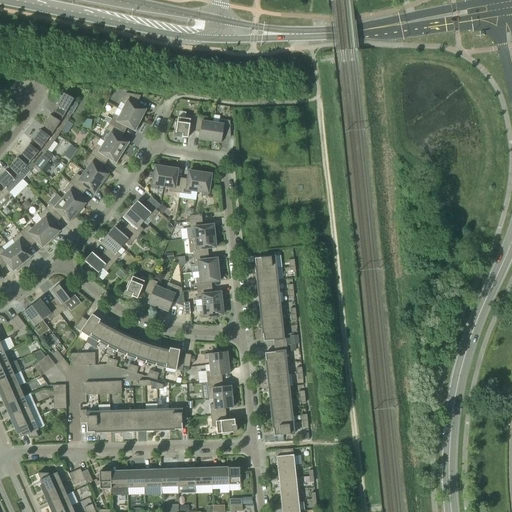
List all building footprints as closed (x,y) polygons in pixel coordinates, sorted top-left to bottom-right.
[(73,101),(74,99),(63,93),(56,106),(57,107),(54,112),(68,120),(78,104),(73,101)] [(122,111),(139,120),(141,117),(143,118),(146,111),(146,109),(139,106),(139,99),(141,96),(140,95),(125,93),(121,102),(125,106),(122,111)] [(112,119),(109,123),(109,124),(124,133),(128,127),(135,131),(136,131),(140,124),(138,123),(139,120),(122,111),(120,116),(114,115),(112,119)] [(45,127),(58,136),(68,120),(54,112),(52,117),(50,116),(43,126),(45,127)] [(189,128),(195,129),(197,116),(186,114),(185,119),(178,118),(177,122),(176,122),(175,131),(176,131),(175,137),(183,138),(183,137),(188,138),(189,128)] [(210,141),(213,123),(207,122),(207,117),(197,116),(195,129),(200,129),(199,140),(210,141)] [(92,120),(84,118),(82,127),(91,128),(92,120)] [(230,134),(230,121),(219,119),(218,124),(213,123),(210,141),(221,143),(222,133),(230,134)] [(124,133),(109,124),(104,133),(108,137),(105,142),(121,153),(123,150),(125,151),(129,144),(129,143),(129,144),(121,139),(124,133)] [(33,140),(34,141),(47,151),(58,136),(45,127),(41,131),(40,130),(33,140)] [(21,154),(23,155),(35,166),(47,151),(34,141),(31,146),(29,144),(21,154)] [(120,155),(121,153),(105,142),(102,147),(96,145),(91,154),(105,164),(109,158),(116,163),(117,164),(121,156),(120,155)] [(89,167),(85,172),(102,185),(107,178),(105,177),(107,174),(101,170),(105,164),(91,154),(85,163),(89,167)] [(23,155),(19,159),(18,158),(9,167),(11,168),(22,179),(35,166),(23,155)] [(158,186),(164,186),(166,168),(155,166),(152,189),(157,190),(158,186)] [(11,168),(7,172),(5,171),(0,176),(0,182),(9,193),(22,179),(11,168)] [(169,192),(180,193),(181,181),(176,180),(177,170),(166,168),(164,186),(169,187),(169,192)] [(181,181),(180,193),(191,195),(191,191),(197,191),(200,173),(189,171),(187,182),(181,181)] [(76,174),(70,182),(83,194),(88,188),(93,192),(93,193),(95,190),(97,191),(102,185),(85,172),(82,177),(76,174)] [(200,173),(197,191),(203,192),(202,197),(208,197),(211,175),(200,173)] [(0,200),(9,193),(0,182),(0,200)] [(83,194),(70,182),(63,190),(66,195),(62,200),(78,214),(84,207),(82,206),(85,204),(84,203),(79,199),(83,194)] [(147,201),(150,204),(156,210),(160,205),(151,197),(147,201)] [(27,200),(22,205),(26,209),(31,204),(27,200)] [(78,214),(62,200),(58,204),(53,201),(46,208),(58,221),(63,216),(69,220),(68,221),(69,221),(71,219),(73,220),(78,214)] [(137,201),(130,209),(144,222),(147,225),(151,221),(159,212),(156,210),(150,204),(146,208),(137,201)] [(162,205),(158,210),(162,214),(166,210),(162,205)] [(58,221),(46,208),(38,216),(42,221),(37,225),(52,240),(58,235),(56,233),(59,231),(59,230),(58,231),(53,226),(58,221)] [(127,230),(136,238),(140,233),(143,230),(140,226),(144,222),(130,209),(122,218),(131,225),(127,230)] [(192,239),(214,236),(213,225),(203,226),(202,221),(189,222),(190,228),(187,228),(189,239),(192,239)] [(52,240),(37,225),(33,229),(28,226),(20,232),(32,246),(37,241),(42,246),(41,246),(42,247),(44,245),(46,246),(52,240)] [(107,235),(121,247),(125,243),(129,246),(136,238),(127,230),(123,234),(115,227),(107,235)] [(32,246),(20,232),(12,239),(15,244),(10,248),(23,265),(30,260),(29,258),(31,256),(31,255),(31,256),(26,250),(32,246)] [(104,255),(114,263),(121,255),(117,252),(121,247),(107,235),(100,243),(108,251),(104,255)] [(192,239),(193,253),(193,256),(206,254),(205,249),(215,247),(214,236),(192,239)] [(23,265),(10,248),(5,252),(1,248),(0,248),(0,264),(3,268),(8,264),(13,270),(12,270),(13,270),(16,268),(17,270),(23,265)] [(106,272),(114,263),(104,255),(100,260),(92,252),(84,261),(88,265),(88,267),(90,269),(92,270),(94,270),(98,273),(102,268),(106,272)] [(206,260),(206,254),(193,256),(194,264),(190,265),(191,273),(199,272),(218,270),(217,259),(206,260)] [(256,270),(276,268),(274,256),(255,258),(256,270)] [(277,280),(276,268),(256,270),(257,282),(277,280)] [(197,289),(209,288),(209,282),(219,281),(218,270),(199,272),(200,278),(196,278),(197,289)] [(146,291),(151,280),(141,275),(139,279),(132,276),(130,281),(129,280),(126,288),(127,289),(125,294),(132,297),(133,297),(137,299),(141,289),(146,291)] [(158,307),(165,290),(159,288),(161,284),(151,280),(146,291),(151,293),(147,303),(158,307)] [(278,292),(277,280),(257,282),(258,294),(278,292)] [(52,304),(59,314),(68,307),(65,303),(70,299),(67,295),(67,293),(66,290),(64,289),(62,289),(59,285),(50,292),(57,300),(52,304)] [(210,294),(209,288),(197,289),(198,300),(195,300),(196,306),(203,306),(222,304),(220,292),(210,294)] [(184,307),(183,303),(182,292),(179,290),(177,295),(165,290),(158,307),(168,312),(172,302),(184,307)] [(280,304),(278,292),(258,294),(260,306),(280,304)] [(59,314),(52,304),(47,308),(40,299),(31,306),(43,320),(47,317),(51,321),(52,320),(57,316),(59,314)] [(222,304),(203,306),(204,312),(199,312),(200,317),(223,315),(222,304)] [(281,316),(280,304),(260,306),(261,318),(281,316)] [(38,324),(43,320),(31,306),(23,312),(37,331),(41,328),(38,324)] [(80,332),(89,337),(100,320),(92,314),(87,321),(82,317),(75,328),(80,331),(80,332)] [(25,325),(17,315),(12,319),(20,329),(25,325)] [(261,318),(262,330),(282,327),(281,316),(261,318)] [(15,333),(20,329),(12,319),(8,323),(15,333)] [(98,343),(108,325),(108,324),(108,325),(100,320),(89,337),(98,343)] [(98,343),(107,348),(116,329),(108,325),(98,343)] [(274,346),(287,345),(286,339),(283,339),(282,327),(262,330),(264,341),(273,340),(274,346)] [(107,348),(116,352),(125,333),(124,333),(116,330),(117,329),(116,329),(107,348)] [(52,332),(48,336),(56,347),(61,343),(52,332)] [(116,352),(126,356),(134,337),(133,337),(125,334),(125,333),(116,352)] [(126,356),(135,360),(143,340),(142,340),(142,341),(134,337),(126,356)] [(135,360),(145,363),(151,343),(151,344),(143,341),(143,340),(135,360)] [(145,363),(155,366),(161,346),(160,346),(152,344),(152,343),(151,343),(145,363)] [(287,351),(287,345),(274,346),(275,352),(265,353),(266,365),(286,363),(285,351),(287,351)] [(155,366),(165,368),(169,348),(161,346),(155,366)] [(184,359),(178,357),(179,350),(169,348),(165,368),(176,371),(176,370),(182,371),(183,366),(184,359)] [(59,363),(63,359),(56,349),(51,353),(59,363)] [(43,359),(45,357),(40,350),(34,353),(38,363),(46,372),(50,369),(43,359)] [(209,359),(209,365),(228,363),(227,352),(204,354),(205,360),(209,359)] [(0,367),(9,364),(4,353),(0,354),(0,367)] [(189,367),(190,361),(191,356),(191,355),(185,354),(184,359),(183,366),(189,367)] [(55,365),(48,355),(45,357),(43,359),(50,369),(55,365)] [(33,366),(41,376),(46,372),(38,363),(33,366)] [(206,371),(207,382),(220,381),(219,375),(229,374),(228,363),(209,365),(210,371),(206,371)] [(287,375),(286,363),(266,365),(267,377),(287,375)] [(0,380),(14,375),(9,364),(0,367),(0,380)] [(19,386),(14,375),(0,380),(0,390),(1,393),(19,386)] [(289,386),(287,375),(267,377),(265,377),(267,377),(269,388),(266,388),(267,389),(269,389),(289,386)] [(212,393),(213,399),(232,397),(231,385),(220,387),(220,381),(207,382),(208,393),(212,393)] [(24,397),(19,386),(1,393),(6,404),(24,397)] [(290,398),(289,386),(269,389),(270,400),(290,398)] [(29,408),(24,397),(6,404),(11,415),(29,408)] [(232,397),(213,399),(214,405),(209,405),(211,416),(223,415),(223,409),(233,408),(232,397)] [(291,410),(290,398),(270,400),(271,412),(269,412),(269,413),(271,412),(291,410)] [(181,409),(170,409),(170,430),(182,429),(182,420),(188,419),(187,407),(181,407),(181,409)] [(33,419),(29,408),(11,415),(16,426),(33,419)] [(170,430),(170,409),(158,410),(158,430),(170,430)] [(99,432),(98,412),(86,412),(86,410),(80,410),(81,423),(87,423),(87,433),(99,432)] [(146,431),(146,410),(134,411),(134,431),(135,431),(146,431)] [(158,430),(158,410),(146,410),(146,431),(158,430),(158,432),(158,430)] [(291,410),(271,412),(273,424),(292,422),(291,410)] [(123,431),(122,411),(110,412),(110,432),(111,434),(111,432),(123,431)] [(134,431),(134,411),(122,411),(123,431),(134,431),(134,433),(135,433),(135,431),(134,431)] [(110,432),(110,412),(98,412),(99,432),(110,432)] [(224,420),(223,415),(211,416),(212,427),(216,426),(217,434),(221,434),(222,435),(230,434),(230,433),(236,432),(235,424),(234,419),(224,420)] [(38,430),(33,419),(16,426),(21,438),(28,434),(29,436),(29,437),(40,437),(40,436),(38,430)] [(294,434),(292,422),(273,424),(274,436),(294,434)] [(276,457),(276,461),(277,468),(295,466),(293,449),(279,450),(280,456),(276,457)] [(228,464),(228,468),(229,485),(240,484),(239,467),(236,467),(236,464),(228,464)] [(296,478),(295,466),(277,468),(278,479),(296,478)] [(100,489),(111,488),(110,472),(111,472),(111,468),(102,469),(102,472),(99,472),(100,489)] [(196,493),(195,486),(212,485),(211,468),(194,469),(195,493),(196,493)] [(212,485),(229,485),(228,468),(217,468),(211,468),(212,485)] [(80,469),(69,474),(71,479),(82,474),(81,472),(80,469)] [(87,469),(81,472),(82,474),(85,480),(87,484),(92,481),(87,469)] [(178,486),(178,469),(161,470),(161,487),(178,486)] [(178,493),(195,493),(194,469),(178,469),(178,486),(178,493)] [(128,488),(144,487),(144,470),(127,471),(128,488)] [(161,487),(161,470),(144,470),(144,487),(161,487)] [(127,471),(111,472),(110,472),(111,488),(111,496),(128,495),(128,488),(127,471)] [(44,491),(62,483),(57,472),(49,476),(48,474),(48,473),(38,473),(38,474),(40,480),(39,480),(44,491)] [(82,474),(71,479),(74,485),(85,480),(82,474)] [(278,479),(279,480),(280,491),(297,489),(296,478),(278,479)] [(49,502),(66,494),(62,483),(44,491),(49,502)] [(81,494),(89,490),(87,485),(79,489),(81,494)] [(280,491),(281,502),(281,503),(298,501),(297,489),(280,491)] [(53,511),(56,511),(71,506),(66,494),(49,502),(53,511)] [(282,511),(299,511),(298,501),(281,503),(282,511)]
